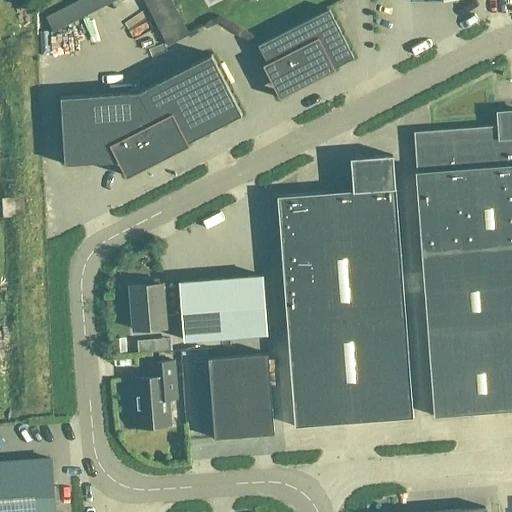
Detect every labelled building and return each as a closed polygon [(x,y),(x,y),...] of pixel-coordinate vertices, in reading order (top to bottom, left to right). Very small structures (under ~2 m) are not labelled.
[(266,68),(273,83),(309,81),(328,71),(329,73),(335,71),(334,68),(353,58),(329,9),(257,45),(266,63),(262,65),(264,69),(266,68)] [(137,92),(59,97),(63,165),(121,161),(155,159),(182,145),(183,148),(188,145),(187,142),(224,124),(242,115),(211,54),(137,92)] [(422,274),(424,293),(433,417),(511,410),(511,112),(498,113),(498,126),(413,132),(416,171),(414,172),(422,274)] [(403,295),(424,293),(422,274),(402,275),(396,187),(394,187),(392,155),(362,157),(353,168),(355,190),(276,196),(294,428),(412,418),(403,295)] [(179,326),(180,341),(266,334),(261,276),(176,282),(178,307),(179,326)] [(165,327),(179,326),(178,307),(163,308),(161,284),(158,284),(157,280),(141,281),(141,285),(130,286),(134,330),(165,328),(165,327)] [(212,437),(212,438),(274,434),(268,354),(207,358),(214,437),(212,437)] [(150,377),(132,379),(136,428),(170,426),(167,385),(175,385),(173,361),(149,363),(150,377)] [(54,511),(51,459),(0,462),(0,511),(54,511)]
